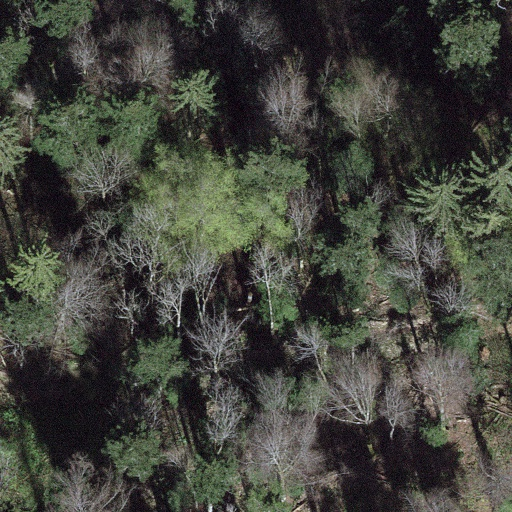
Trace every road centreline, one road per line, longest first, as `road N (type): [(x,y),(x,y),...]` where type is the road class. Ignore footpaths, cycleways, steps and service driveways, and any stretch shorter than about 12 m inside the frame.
road 1 (track): [(0,379),(271,358),(511,312)]
road 2 (track): [(0,72),(141,0)]
